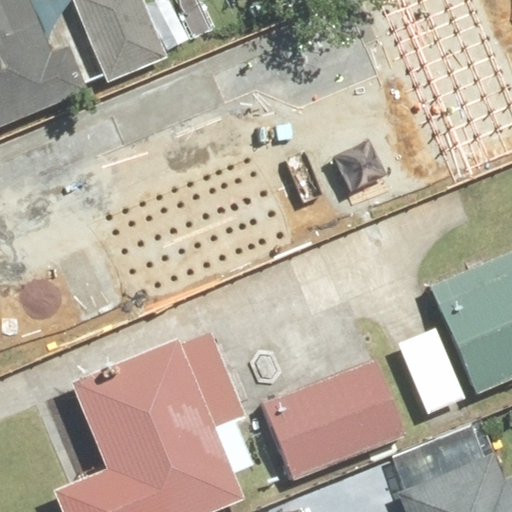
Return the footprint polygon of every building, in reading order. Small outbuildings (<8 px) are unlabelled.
[(0,0),(0,116),(176,56),(156,0),(0,0)] [(0,255),(0,357),(310,233),(279,156),(207,184),(201,169),(120,201),(103,159),(74,170),(61,137),(0,161),(0,214),(14,250),(0,255)] [(301,184),(323,233),(405,197),(383,148),(301,184)] [(396,331),(427,410),(511,376),(511,242),(427,277),(442,313),(396,331)] [(52,475),(66,511),(206,511),(283,482),(220,323),(73,381),(103,455),(52,475)] [(258,400),(288,474),(410,426),(380,352),(258,400)] [(511,511),(511,476),(506,463),(418,500),(423,511),(511,511)]
